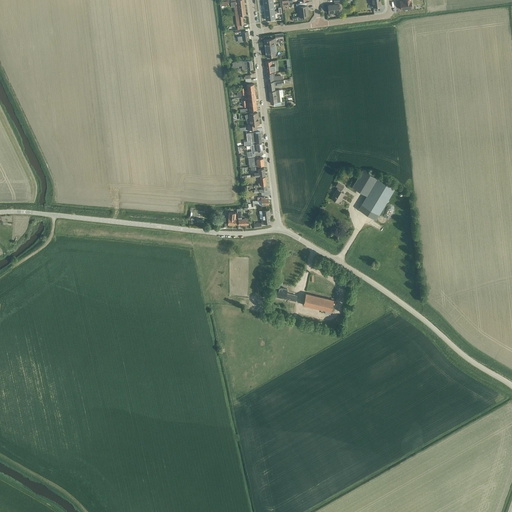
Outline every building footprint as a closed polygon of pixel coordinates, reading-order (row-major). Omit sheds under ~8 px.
[(238,0),(234,1),(231,2),(231,7),(234,7),(236,15),(246,14),(243,0),(238,0)] [(402,0),(403,1),(400,1),(401,9),(412,8),(411,0),(402,0)] [(335,4),(328,5),(330,14),(333,14),(333,12),(339,11),(339,9),(340,9),(340,8),(340,6),(339,6),(338,2),(336,2),(334,3),(335,4)] [(269,4),(264,5),(264,9),(265,12),(270,12),(274,11),(274,9),(274,4),(269,4)] [(305,20),(304,16),(308,16),(307,9),(308,9),(307,5),(299,6),(299,9),(298,9),(299,17),(298,17),(299,20),(305,20)] [(270,12),(265,12),(266,20),(271,19),(275,18),(274,11),(270,12)] [(242,36),(237,37),(238,41),(238,42),(243,42),(242,42),(242,41),(249,39),(248,31),(242,32),(242,36)] [(274,38),(264,40),(266,56),(276,55),(274,38)] [(242,70),(245,69),(252,69),(251,60),(243,61),(242,60),(233,63),(233,67),(242,66),(242,70)] [(278,71),(277,60),(265,61),(267,72),(275,71),(278,71)] [(274,72),(267,73),(268,81),(274,80),(283,79),(283,77),(281,75),(279,76),(275,76),(274,72)] [(284,84),(284,80),(268,82),(269,90),(275,89),(274,85),(277,85),(277,86),(284,84)] [(275,90),(269,91),(271,103),(273,102),(274,106),(285,105),(284,101),(282,101),(281,94),(283,94),(283,89),(279,90),(275,90)] [(250,125),(247,125),(247,129),(257,128),(256,125),(259,124),(257,112),(249,113),(250,125)] [(248,141),(245,141),(245,145),(252,144),(252,145),(253,145),(255,144),(257,143),(261,143),(261,141),(260,132),(256,132),(247,133),(248,141)] [(252,151),(248,152),(249,156),(250,156),(251,156),(255,156),(255,155),(263,154),(262,143),(261,143),(257,143),(255,144),(253,145),(252,145),(251,145),(252,151)] [(257,157),(248,158),(249,162),(252,162),(252,166),(258,166),(264,165),(263,158),(257,158),(257,157)] [(252,176),(265,175),(264,168),(258,169),(259,172),(254,173),(252,174),(252,176)] [(379,214),(395,188),(377,178),(377,179),(363,170),(352,186),(359,190),(366,195),(367,195),(362,204),(379,214)] [(258,183),(259,187),(261,187),(261,190),(264,189),(267,189),(265,177),(260,177),(260,183),(258,183)] [(342,197),(345,193),(341,191),(344,186),(338,182),(336,186),(338,187),(331,198),(338,202),(341,197),(342,197)] [(269,209),(260,211),(262,223),(271,222),(269,209)] [(236,218),(236,212),(229,212),(228,217),(228,221),(228,224),(232,224),(237,225),(237,221),(237,219),(235,219),(236,218)] [(241,212),(238,213),(239,225),(248,224),(248,218),(245,218),(245,219),(242,219),(241,212)] [(296,301),(297,295),(286,292),(287,289),(276,286),(274,295),(296,301)] [(332,312),(334,300),(306,293),(303,305),(332,312)]
